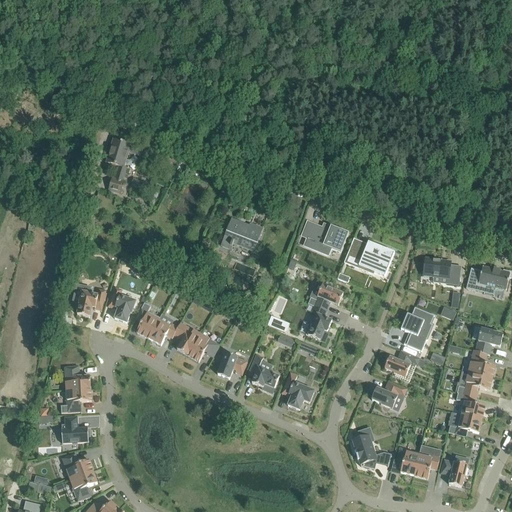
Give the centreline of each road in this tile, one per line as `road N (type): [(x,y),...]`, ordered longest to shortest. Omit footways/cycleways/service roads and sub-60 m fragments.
road 1 (unclassified): [(511,253),(405,232),(107,115)]
road 2 (residential): [(330,443),(105,346),(112,463),(147,511)]
road 3 (residential): [(330,443),(339,400),(378,327)]
road 4 (track): [(0,55),(107,115)]
